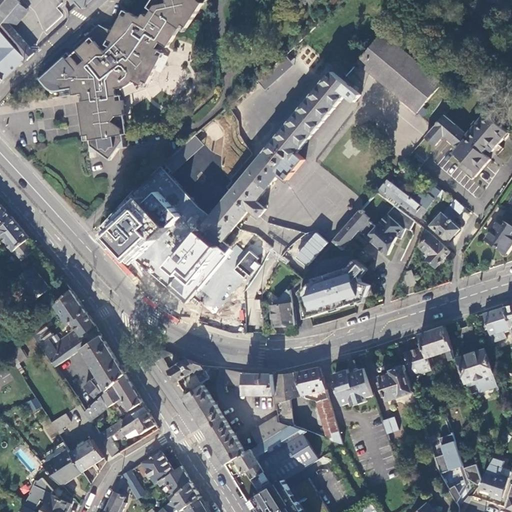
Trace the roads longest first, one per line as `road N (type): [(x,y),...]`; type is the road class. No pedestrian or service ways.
road 1 (secondary): [(128,303),(200,344),(281,355),(511,290)]
road 2 (primary): [(37,219),(100,302),(168,417),(183,426)]
road 3 (primary): [(128,303),(0,151)]
road 4 (primary): [(183,426),(137,339),(128,303)]
road 5 (residential): [(183,426),(116,466),(94,511)]
road 6 (primary): [(37,219),(128,303)]
